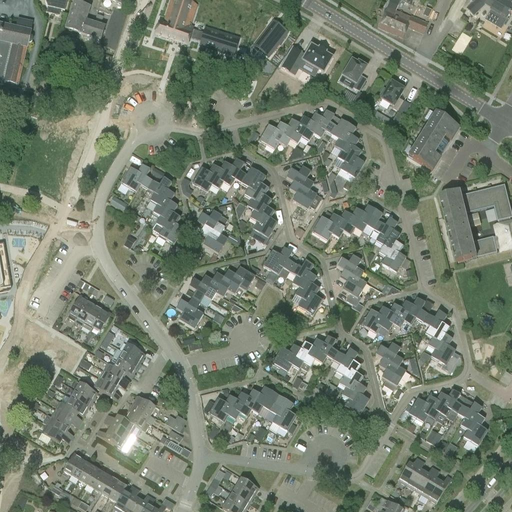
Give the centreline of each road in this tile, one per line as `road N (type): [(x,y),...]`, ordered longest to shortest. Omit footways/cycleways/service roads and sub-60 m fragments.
road 1 (residential): [(233,125),(330,104),(386,139),(424,291),(454,306),(468,373)]
road 2 (residential): [(391,427),(381,418),(364,348),(340,334),(325,266),(293,244),(274,173),(243,151),(233,125)]
road 3 (tertiary): [(504,122),(298,0)]
road 4 (residential): [(99,247),(105,191),(149,122),(197,133),(233,125)]
road 5 (residential): [(168,349),(99,247)]
